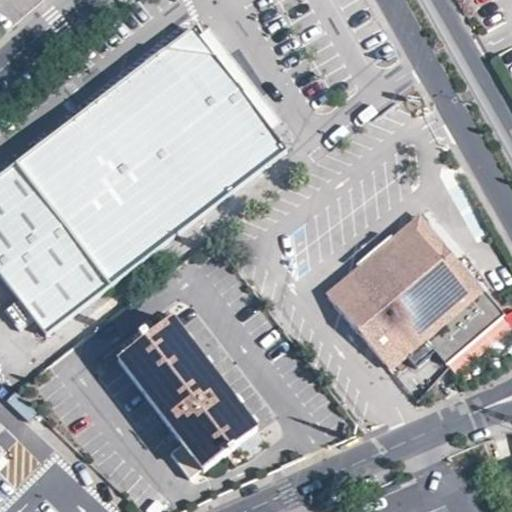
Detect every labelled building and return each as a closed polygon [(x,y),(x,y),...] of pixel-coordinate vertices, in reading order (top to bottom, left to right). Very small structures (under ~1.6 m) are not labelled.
[(206,43),(195,28),(60,130),(0,175),(0,275),(45,335),(154,253),(288,153),(267,125),(215,54),(206,43)] [(277,118),(216,35),(206,43),(215,54),(267,125),(277,118)] [(475,293),(423,226),(364,270),(368,274),(417,238),(436,263),(443,258),(453,271),(446,276),(465,301),(475,293)] [(501,328),(475,293),(465,301),(446,276),(453,271),(443,258),(436,263),(417,238),(368,274),(364,270),(327,298),(383,373),(400,361),(411,374),(431,359),(441,373),(501,328)] [(204,478),(258,437),(204,366),(173,324),(119,365),(204,478)]
